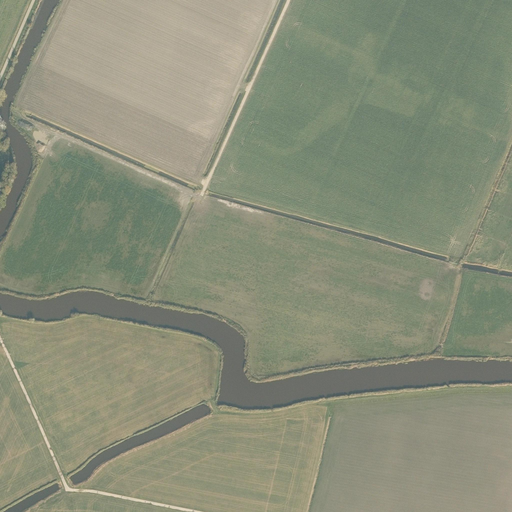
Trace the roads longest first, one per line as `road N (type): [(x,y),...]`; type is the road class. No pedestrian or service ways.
road 1 (track): [(195,511),(67,488),(0,338)]
road 2 (track): [(199,196),(289,0)]
